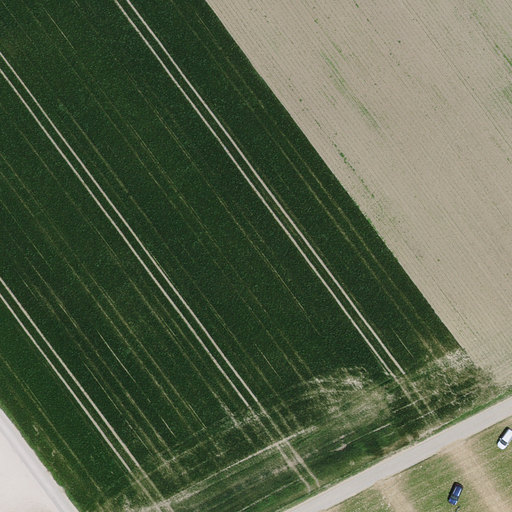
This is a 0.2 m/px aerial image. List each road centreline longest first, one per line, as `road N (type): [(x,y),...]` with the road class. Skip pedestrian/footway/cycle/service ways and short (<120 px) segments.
road 1 (unclassified): [(309,511),(511,409)]
road 2 (track): [(74,511),(0,409)]
